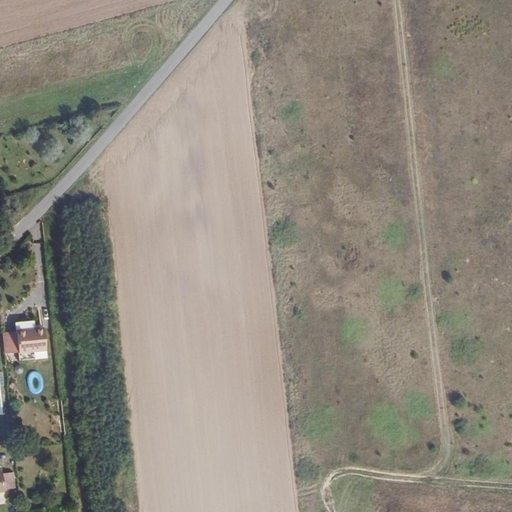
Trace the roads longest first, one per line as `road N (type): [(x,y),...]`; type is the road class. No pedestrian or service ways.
road 1 (tertiary): [(228,0),(0,251)]
road 2 (track): [(145,95),(0,122)]
